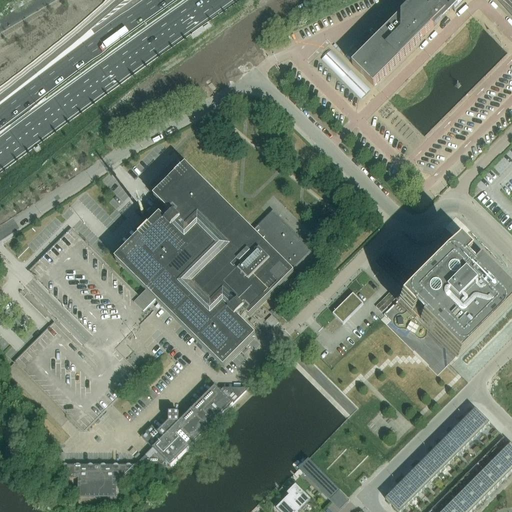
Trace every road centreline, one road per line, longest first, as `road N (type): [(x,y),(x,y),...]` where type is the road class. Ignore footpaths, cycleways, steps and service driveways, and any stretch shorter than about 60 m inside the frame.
road 1 (unclassified): [(0,236),(123,149),(257,74),(400,219),(414,223),(441,204),(462,207),(511,255)]
road 2 (trunk): [(0,140),(198,0)]
road 3 (trunk): [(155,0),(0,109)]
road 4 (trunk): [(120,0),(0,99)]
road 5 (residential): [(473,390),(364,497)]
